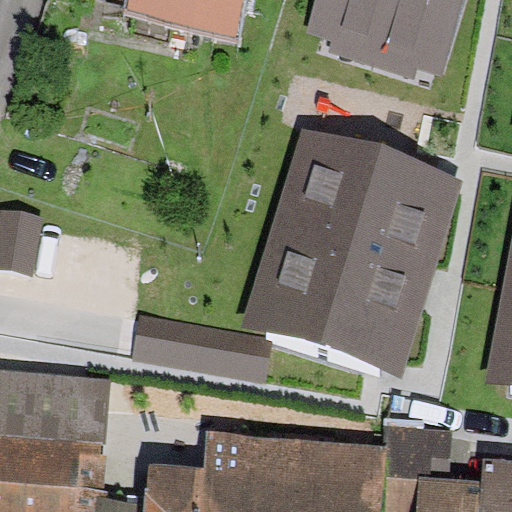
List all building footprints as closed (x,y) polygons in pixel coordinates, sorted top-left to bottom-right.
[(136,0),(134,11),(236,32),(243,0),(136,0)] [(463,0),(322,0),(312,36),(334,43),(330,59),(412,83),(416,70),(441,77),(463,0)] [(270,260),(248,335),(406,383),(466,189),(307,141),(270,260)] [(44,218),(4,211),(0,230),(0,272),(34,279),(44,218)] [(511,289),(493,386),(511,389),(511,289)] [(0,374),(0,511),(104,511),(116,385),(0,374)] [(453,431),(386,429),(385,452),(384,480),(421,482),(451,484),(453,431)] [(151,469),(148,511),(382,511),(384,480),(385,452),(211,436),(207,472),(151,469)] [(421,482),(419,511),(511,511),(511,464),(486,463),(484,486),(451,484),(421,482)]
